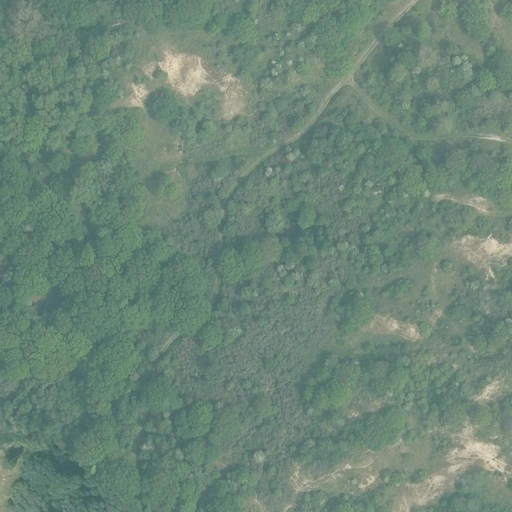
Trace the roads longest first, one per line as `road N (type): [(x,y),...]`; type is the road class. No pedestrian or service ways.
road 1 (track): [(139,511),(131,463),(144,396),(161,349),(211,304),(228,187),(298,135),(411,0)]
road 2 (track): [(346,79),(411,137),(484,132),(511,142)]
